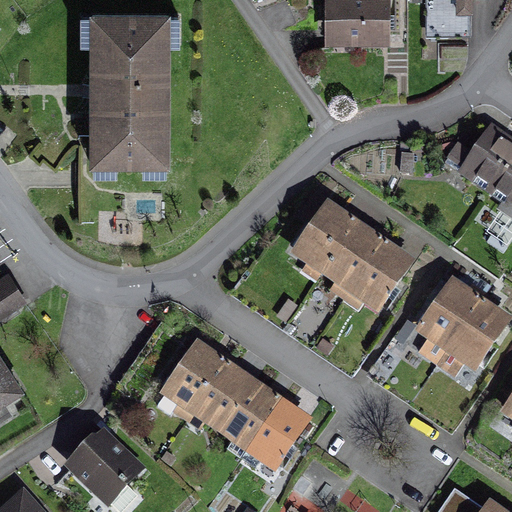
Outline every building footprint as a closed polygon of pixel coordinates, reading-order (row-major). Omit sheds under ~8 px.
[(389,0),(325,0),(325,44),(389,45),(389,0)] [(425,0),(426,36),(470,36),(470,12),(473,12),(473,0),(425,0)] [(170,7),(90,7),(89,162),(170,162),(170,7)] [(184,21),(174,21),(174,50),(184,50),(184,21)] [(511,138),(492,125),(475,149),(461,139),(447,159),(461,169),(457,174),(501,203),(496,211),(511,221),(511,138)] [(415,154),(402,154),(400,175),(414,176),(415,154)] [(416,261),(327,201),(290,255),(379,315),(416,261)] [(0,319),(28,302),(9,272),(0,277),(0,319)] [(511,319),(511,318),(452,278),(414,333),(427,342),(418,354),(455,379),(464,366),(476,374),(511,319)] [(313,419),(197,341),(159,395),(276,474),(313,419)] [(0,407),(26,391),(0,350),(0,407)] [(511,397),(500,415),(511,422),(511,397)] [(92,436),(63,467),(108,509),(145,469),(104,428),(97,436),(92,436)] [(44,511),(24,489),(0,510),(0,511),(44,511)] [(508,511),(491,500),(482,511),(508,511)]
